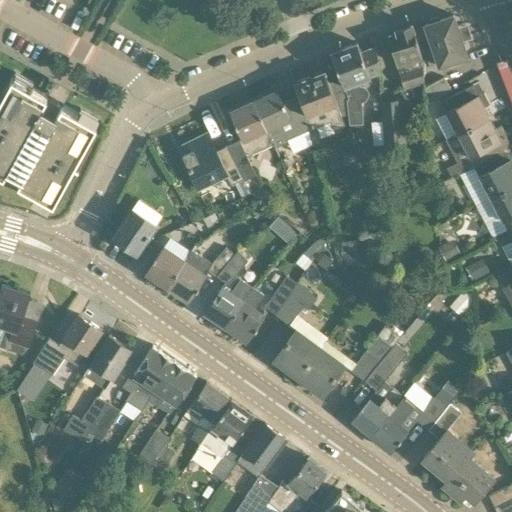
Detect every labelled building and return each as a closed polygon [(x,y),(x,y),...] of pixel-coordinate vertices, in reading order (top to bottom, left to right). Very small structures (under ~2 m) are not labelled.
[(467,57),(453,15),(439,20),(438,18),(436,17),(429,19),(428,21),(429,23),(424,25),(438,67),(467,57)] [(422,58),(412,24),(407,26),(405,25),(400,26),(398,28),(385,32),(403,91),(423,85),(422,58)] [(328,55),(334,69),(338,80),(339,79),(343,89),(348,115),(349,125),(363,124),(362,103),(366,102),(369,95),(368,90),(364,87),(360,87),(358,83),(379,75),(376,45),(375,45),(375,49),(360,54),(356,44),(329,54),(328,55)] [(297,97),(308,125),(309,128),(310,130),(316,128),(331,122),(334,129),(345,125),(342,117),(348,115),(343,89),(339,79),(338,80),(328,83),(324,73),(293,85),(297,97)] [(32,84),(14,74),(12,78),(11,78),(9,82),(9,83),(9,84),(6,82),(0,92),(0,173),(34,192),(31,196),(50,206),(52,202),(53,202),(55,198),(54,198),(55,197),(58,199),(76,166),(77,166),(78,165),(77,164),(95,131),(92,129),(93,128),(94,129),(96,124),(95,124),(97,120),(79,110),(77,114),(62,106),(64,101),(47,92),(45,97),(30,88),(32,84)] [(425,104),(451,91),(444,78),(424,88),(425,104)] [(455,134),(488,117),(483,107),(489,104),(483,94),(477,97),(472,87),(438,103),(431,107),(437,118),(444,114),(455,134)] [(308,128),(309,128),(308,125),(297,97),(282,104),(276,92),(253,102),(274,149),(287,143),(286,140),(308,130),(308,128)] [(385,151),(406,149),(402,99),(380,101),(385,151)] [(273,149),(274,149),(253,102),(229,113),(242,140),(227,148),(244,181),(255,176),(246,158),(272,146),(273,149)] [(471,166),(510,146),(500,126),(494,129),(488,117),(455,134),(456,135),(467,157),(456,164),(446,169),(450,177),(471,166)] [(297,148),(316,142),(313,132),(294,137),(297,148)] [(244,181),(227,148),(216,153),(207,134),(177,148),(197,190),(226,176),(230,185),(242,180),(243,182),(244,181)] [(511,148),(510,146),(471,166),(472,168),(488,198),(511,185),(511,148)] [(353,154),(344,155),(345,169),(355,168),(353,154)] [(242,199),(250,194),(246,184),(237,189),(242,199)] [(504,230),(511,226),(511,185),(488,198),(489,200),(504,230)] [(263,202),(270,194),(260,186),(253,194),(263,202)] [(136,255),(156,227),(132,210),(112,238),(136,255)] [(218,222),(214,213),(203,219),(208,228),(218,222)] [(279,235),(288,224),(278,216),(269,226),(279,235)] [(312,262),(327,239),(322,236),(312,241),(302,255),(312,262)] [(184,260),(188,254),(195,243),(186,237),(182,244),(177,240),(170,250),(164,246),(145,274),(165,287),(184,260)] [(362,240),(364,254),(364,258),(373,252),(370,239),(362,240)] [(360,255),(358,240),(340,242),(341,255),(342,255),(345,265),(365,259),(364,254),(360,255)] [(459,254),(452,240),(438,247),(445,261),(459,254)] [(216,276),(234,255),(225,248),(208,267),(188,254),(184,260),(165,287),(189,303),(207,275),(209,272),(216,276)] [(224,327),(251,287),(240,280),(236,276),(249,260),(237,251),(234,255),(216,276),(234,289),(232,292),(223,286),(204,313),(224,327)] [(467,266),(474,279),(474,280),(489,272),(481,258),(467,266)] [(275,315),(297,284),(299,282),(289,275),(279,289),(265,309),(275,315)] [(297,284),(275,315),(275,317),(289,327),(302,308),(307,311),(316,298),(297,284)] [(0,348),(22,356),(28,348),(37,323),(23,318),(30,295),(2,285),(0,290),(0,328),(4,330),(0,341),(0,348)] [(251,287),(224,327),(246,342),(265,314),(255,308),(263,296),(251,287)] [(473,310),(472,293),(470,291),(460,293),(449,306),(464,320),(473,310)] [(85,355),(102,331),(79,315),(59,345),(49,338),(32,363),(50,376),(52,372),(57,371),(66,356),(77,363),(83,353),(85,355)] [(384,356),(395,343),(401,336),(385,324),(357,363),(350,372),(363,382),(384,356)] [(297,379),(321,346),(297,329),(273,361),(297,379)] [(112,380),(131,350),(108,336),(83,376),(105,390),(111,379),(112,380)] [(384,356),(396,366),(407,353),(395,343),(384,356)] [(154,390),(173,360),(152,346),(132,376),(134,378),(127,387),(132,391),(126,401),(130,404),(141,411),(147,401),(154,390)] [(321,346),(297,379),(321,397),(345,364),(321,346)] [(363,382),(376,391),(384,382),(396,366),(384,356),(363,382)] [(154,390),(147,401),(148,402),(169,416),(196,375),(173,360),(154,390)] [(449,380),(435,398),(445,406),(459,389),(449,380)] [(231,400),(206,382),(190,406),(214,423),(231,400)] [(370,436),(402,397),(393,389),(383,401),(374,394),(352,420),(370,436)] [(96,396),(81,420),(93,427),(108,403),(96,396)] [(433,399),(422,413),(402,397),(370,436),(390,452),(415,421),(427,431),(445,409),(446,407),(445,406),(435,398),(433,399)] [(236,462),(241,455),(229,447),(251,416),(251,417),(253,415),(231,400),(214,423),(207,433),(199,445),(199,446),(200,445),(221,459),(210,474),(222,483),(236,462)] [(93,427),(89,433),(101,441),(120,410),(108,403),(93,427)] [(468,456),(472,450),(448,429),(461,413),(449,404),(446,407),(445,409),(427,431),(438,440),(421,459),(437,472),(440,469),(449,477),(450,478),(452,475),(467,457),(468,456)] [(458,419),(467,430),(477,422),(469,410),(458,419)] [(89,433),(93,427),(81,420),(73,415),(64,430),(84,442),(89,433)] [(44,435),(49,425),(37,419),(32,429),(44,435)] [(241,455),(236,462),(257,477),(264,467),(265,468),(285,439),(265,424),(243,455),(241,455)] [(207,433),(199,427),(191,439),(199,445),(207,433)] [(151,466),(164,446),(169,439),(156,430),(138,457),(151,466)] [(164,446),(151,466),(150,468),(160,475),(175,453),(164,446)] [(494,477),(470,458),(468,456),(467,457),(452,475),(450,478),(449,477),(442,485),(460,500),(464,495),(473,503),(494,477)] [(282,480),(276,490),(267,502),(279,511),(314,511),(318,507),(306,498),(326,473),(307,458),(285,483),(282,480)] [(260,511),(267,502),(276,490),(257,478),(234,511),(260,511)] [(493,508),(511,498),(511,483),(487,496),(493,508)] [(366,511),(362,509),(363,508),(363,505),(362,504),(360,502),(357,502),(355,503),(341,491),(324,511),(366,511)] [(59,495),(49,499),(54,511),(56,511),(64,509),(59,495)] [(511,511),(511,498),(493,508),(495,511),(511,511)]
